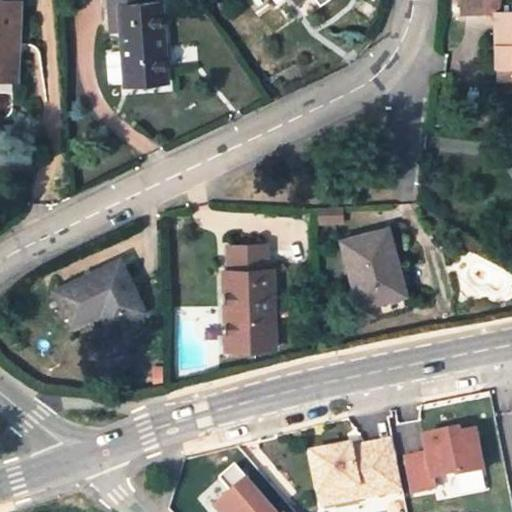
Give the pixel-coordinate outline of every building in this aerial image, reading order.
[(18,0),(0,0),(0,79),(10,80),(12,40),(17,40),(18,0)] [(125,87),(165,84),(159,2),(149,2),(149,0),(106,0),(110,33),(120,33),(125,87)] [(459,0),(460,17),(477,16),(477,0),(459,0)] [(511,11),(493,12),(496,66),(511,65),(511,11)] [(496,80),(511,79),(511,65),(496,66),(496,80)] [(385,231),(342,242),(359,307),(370,303),(407,292),(397,259),(393,260),(385,231)] [(226,348),(274,346),(273,270),(265,271),(264,246),(228,247),(228,271),(223,271),(226,348)] [(110,275),(123,269),(118,261),(106,267),(110,275)] [(110,275),(106,267),(54,292),(71,326),(101,313),(104,320),(122,313),(124,319),(143,310),(123,269),(110,275)] [(370,303),(359,307),(362,319),(373,316),(370,303)] [(107,327),(124,319),(122,313),(104,320),(107,327)] [(436,477),(487,469),(480,424),(424,433),(427,451),(404,454),(411,495),(439,490),(436,477)] [(392,439),(307,454),(322,510),(408,497),(392,439)] [(276,511),(236,466),(219,478),(232,493),(218,507),(221,511),(276,511)] [(442,492),(486,485),(484,472),(440,479),(442,492)]
